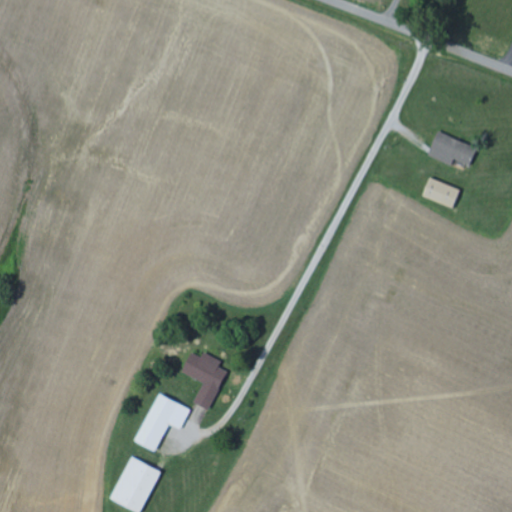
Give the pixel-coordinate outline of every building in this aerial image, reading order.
[(456,167),(460,160),(476,167),(483,149),(444,132),(433,156),(456,167)] [(466,189),(435,180),(430,199),(461,208),(466,189)] [(200,402),(215,410),(236,368),(208,354),(207,357),(198,353),(188,372),(209,383),(200,402)] [(142,443),(163,452),(175,424),(187,429),(196,408),(165,394),(142,443)] [(148,511),(168,471),(137,456),(117,499),(143,511),(148,511)]
